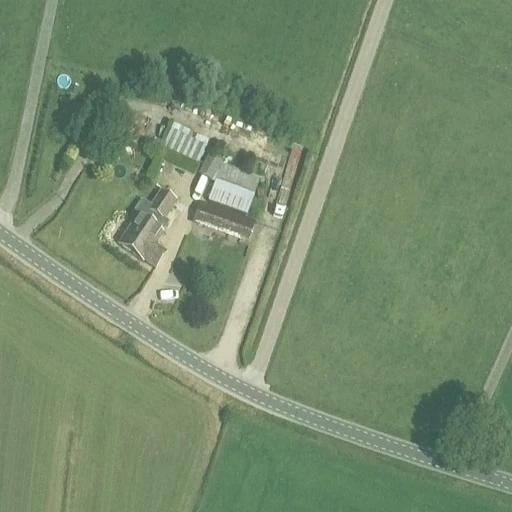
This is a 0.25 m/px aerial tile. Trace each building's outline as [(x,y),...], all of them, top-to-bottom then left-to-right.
[(207,131),(252,152),(262,130),(217,110),(207,131)] [(171,126),(161,150),(198,165),(208,141),(171,126)] [(211,183),(221,165),(223,161),(210,154),(198,174),(211,183)] [(260,179),(221,165),(207,203),(247,217),(260,179)] [(158,241),(169,224),(165,220),(177,203),(161,192),(150,206),(141,200),(127,221),(134,224),(119,246),(144,263),(156,271),(167,255),(155,247),(159,241),(158,241)] [(202,204),(196,221),(194,226),(244,245),(252,223),(202,204)]
